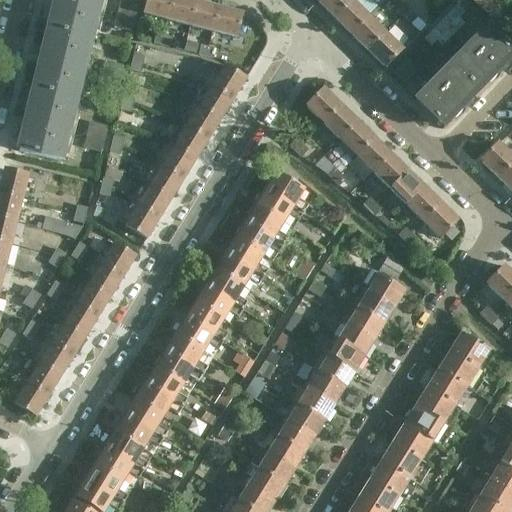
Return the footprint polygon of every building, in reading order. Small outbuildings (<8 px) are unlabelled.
[(47,29),(88,39),(97,1),(97,0),(54,0),(54,1),(47,29)] [(167,21),(172,0),(147,0),(143,16),(167,21)] [(172,0),(167,21),(190,27),(195,4),(178,0),(172,0)] [(350,0),(349,0),(320,0),(318,3),(333,18),(350,0)] [(367,17),(350,0),(333,18),(350,35),(367,17)] [(506,4),(502,0),(471,0),(491,20),(506,4)] [(132,33),(139,7),(121,3),(114,28),(132,33)] [(190,27),(212,33),(217,9),(195,4),(190,27)] [(401,17),(408,10),(403,4),(395,11),(401,17)] [(463,13),(456,6),(424,39),(431,46),(436,41),(442,46),(463,24),(458,18),(463,13)] [(217,9),(212,33),(235,38),(241,15),(217,9)] [(408,10),(401,17),(407,22),(414,15),(408,10)] [(384,34),(367,17),(350,35),(367,52),(384,34)] [(47,29),(32,91),(73,100),(88,39),(47,29)] [(511,56),(485,30),(449,67),(476,94),(493,76),(497,79),(498,78),(497,77),(503,72),(502,68),(511,58),(511,59),(511,58),(511,56)] [(402,51),(384,34),(367,52),(384,68),(402,51)] [(156,35),(153,45),(160,47),(163,36),(156,35)] [(169,49),(171,39),(163,36),(160,47),(169,49)] [(201,46),(199,56),(205,58),(208,48),(201,46)] [(214,60),(216,50),(208,48),(205,58),(214,60)] [(145,56),(134,54),(133,62),(143,65),(145,56)] [(131,70),(142,73),(143,65),(133,62),(131,70)] [(118,92),(124,67),(106,63),(100,88),(118,92)] [(449,67),(414,103),(442,130),(443,129),(443,128),(459,112),(462,115),(463,114),(463,113),(468,107),(467,103),(476,94),(449,67)] [(231,101),(236,93),(244,81),(223,68),(210,88),(231,101)] [(210,88),(198,108),(219,121),(231,101),(210,88)] [(73,100),(32,91),(27,113),(17,152),(58,162),(73,100)] [(339,107),(334,102),(323,91),(306,108),(322,124),(339,107)] [(135,97),(124,95),(122,103),(133,105),(135,97)] [(120,111),(131,113),(133,105),(122,103),(120,111)] [(356,123),(347,114),(339,107),(322,124),(339,140),(356,123)] [(206,141),(219,121),(198,108),(185,128),(206,141)] [(102,154),(108,128),(89,123),(83,149),(102,154)] [(373,140),(367,134),(356,123),(339,140),(356,157),(373,140)] [(194,160),(206,141),(185,128),(173,147),(194,160)] [(124,140),(114,137),(112,146),(122,148),(124,140)] [(295,153),(302,146),(296,140),(289,147),(295,153)] [(390,157),(380,147),(373,140),(356,157),(373,174),(390,157)] [(511,162),(511,159),(496,144),(479,162),(496,179),(511,162)] [(110,154),(121,156),(122,148),(112,146),(110,154)] [(302,146),(295,153),(300,159),(307,151),(302,146)] [(182,181),(194,160),(173,147),(161,167),(182,181)] [(406,173),(400,167),(390,157),(373,174),(389,190),(406,173)] [(511,162),(496,179),(511,194),(511,162)] [(170,200),(182,181),(161,167),(149,187),(170,200)] [(332,181),(340,174),(334,169),(327,176),(332,181)] [(0,180),(0,195),(21,201),(26,177),(2,171),(0,180)] [(423,189),(413,179),(406,173),(389,190),(405,206),(423,189)] [(340,174),(332,181),(338,187),(345,180),(340,174)] [(275,175),(265,192),(302,215),(307,207),(297,201),(302,192),(275,175)] [(114,182),(104,179),(102,188),(112,190),(114,182)] [(80,181),(75,202),(89,206),(94,185),(80,181)] [(157,220),(170,200),(149,187),(136,207),(157,220)] [(100,196),(110,198),(112,190),(102,188),(100,196)] [(440,206),(423,189),(405,206),(422,223),(440,206)] [(265,192),(255,208),(282,225),(288,216),(298,222),(302,215),(265,192)] [(0,195),(0,219),(15,224),(21,201),(0,195)] [(368,212),(374,206),(375,205),(370,199),(362,206),(368,212)] [(374,206),(368,212),(373,217),(380,210),(375,205),(374,206)] [(456,222),(446,212),(440,206),(422,223),(439,240),(456,222)] [(124,227),(144,240),(157,220),(136,207),(124,227)] [(255,208),(245,224),(282,247),(287,239),(277,233),(282,225),(255,208)] [(0,243),(9,246),(15,224),(0,219),(0,243)] [(44,219),(41,231),(64,237),(74,241),(82,229),(44,219)] [(245,224),(235,240),(262,257),(267,249),(277,254),(282,247),(245,224)] [(404,242),(406,239),(411,235),(405,229),(398,237),(404,242)] [(406,239),(404,242),(409,247),(417,240),(411,235),(406,239)] [(235,240),(225,257),(262,280),(266,273),(256,267),(262,257),(235,240)] [(0,243),(0,267),(3,268),(9,246),(0,243)] [(89,250),(80,244),(75,251),(85,257),(89,250)] [(120,279),(133,259),(112,246),(100,266),(120,279)] [(58,249),(38,279),(49,284),(67,256),(58,249)] [(71,258),(80,264),(85,257),(75,251),(71,258)] [(225,257),(215,272),(242,289),(247,280),(258,287),(262,280),(225,257)] [(385,261),(378,272),(394,282),(401,271),(385,261)] [(100,266),(87,286),(108,299),(120,279),(100,266)] [(511,292),(511,276),(503,267),(486,285),(503,302),(511,292)] [(365,271),(355,287),(362,291),(391,310),(401,294),(375,277),(365,271)] [(215,272),(205,289),(242,311),(247,304),(237,298),(242,289),(215,272)] [(65,289),(56,283),(51,291),(60,296),(65,289)] [(313,283),(307,292),(319,299),(325,290),(313,283)] [(87,286),(75,306),(96,319),(108,299),(87,286)] [(205,289),(195,305),(222,321),(227,313),(237,319),(242,311),(205,289)] [(41,297),(32,291),(27,298),(37,304),(41,297)] [(47,297),(56,303),(60,296),(51,291),(47,297)] [(359,296),(352,308),(355,310),(381,326),(391,310),(362,291),(359,296)] [(511,292),(503,302),(511,310),(511,292)] [(23,305),(33,311),(37,304),(27,298),(23,305)] [(195,305),(185,321),(222,344),(227,336),(217,330),(222,321),(195,305)] [(75,306),(63,326),(83,339),(96,319),(75,306)] [(487,307),(479,315),(484,320),(492,313),(487,307)] [(30,314),(21,308),(14,319),(24,325),(30,314)] [(371,342),(381,326),(355,310),(348,322),(344,320),(342,324),(371,342)] [(491,327),(499,319),(492,313),(484,320),(491,327)] [(294,314),(287,325),(293,328),(300,318),(294,314)] [(185,321),(175,337),(202,354),(207,345),(217,351),(222,344),(185,321)] [(41,328),(31,322),(26,330),(36,336),(41,328)] [(361,358),(371,342),(342,324),(339,328),(343,330),(335,342),(361,358)] [(63,326),(50,345),(71,358),(83,339),(63,326)] [(0,345),(8,350),(16,336),(7,330),(0,341),(0,345)] [(22,336),(32,342),(36,336),(26,330),(22,336)] [(252,340),(264,347),(267,341),(256,334),(252,340)] [(451,345),(447,353),(476,371),(487,353),(458,335),(457,336),(454,337),(451,343),(451,345)] [(281,336),(275,346),(282,350),(288,340),(281,336)] [(175,337),(165,353),(202,376),(207,368),(197,362),(202,354),(175,337)] [(351,374),(361,358),(335,342),(328,354),(324,352),(322,356),(351,374)] [(50,345),(38,364),(59,377),(71,358),(50,345)] [(165,353),(155,369),(182,386),(187,378),(197,384),(202,376),(165,353)] [(465,390),(476,371),(447,353),(442,360),(439,361),(436,367),(436,369),(435,371),(465,390)] [(270,354),(265,362),(273,366),(278,358),(270,354)] [(341,390),(351,374),(322,356),(319,360),(323,362),(315,374),(341,390)] [(243,358),(238,366),(243,369),(248,361),(243,358)] [(16,367),(7,362),(2,369),(11,375),(16,367)] [(258,374),(270,381),(274,374),(274,373),(276,370),(265,363),(258,374)] [(47,397),(59,377),(38,364),(26,384),(47,397)] [(0,372),(0,385),(3,388),(11,375),(2,369),(0,372)] [(145,385),(182,408),(186,401),(177,394),(182,386),(155,369),(145,385)] [(453,408),(465,390),(435,371),(434,373),(431,373),(428,379),(429,382),(424,389),(453,408)] [(331,406),(341,390),(315,374),(308,386),(304,384),(302,388),(331,406)] [(253,379),(244,394),(255,401),(264,386),(253,379)] [(34,418),(47,397),(26,384),(13,405),(34,418)] [(145,385),(135,402),(162,419),(167,410),(177,416),(182,408),(145,385)] [(321,422),(331,406),(302,388),(299,392),(303,394),(295,406),(321,422)] [(414,406),(413,408),(442,426),(453,408),(424,389),(419,397),(417,397),(413,403),(414,406)] [(228,404),(215,396),(209,406),(221,414),(228,404)] [(135,402),(125,418),(162,440),(166,433),(157,427),(162,419),(135,402)] [(311,438),(321,422),(295,406),(288,418),(284,416),(282,420),(311,438)] [(200,420),(213,428),(220,416),(208,408),(200,420)] [(406,418),(401,426),(431,444),(442,426),(413,408),(412,409),(409,410),(405,416),(406,418)] [(125,418),(115,434),(142,451),(147,442),(157,448),(162,440),(125,418)] [(301,454),(311,438),(282,420),(279,424),(283,426),(276,436),(275,438),(301,454)] [(391,442),(390,444),(419,463),(431,444),(401,426),(397,433),(394,434),(390,440),(391,442)] [(224,427),(218,437),(225,442),(231,431),(224,427)] [(264,448),(262,452),(291,470),(301,454),(275,438),(276,436),(271,433),(263,446),(268,449),(268,450),(264,448)] [(115,434),(105,450),(142,473),(147,465),(137,459),(142,451),(115,434)] [(478,436),(471,448),(478,452),(485,441),(478,436)] [(383,455),(379,462),(408,481),(419,463),(390,444),(389,446),(386,447),(383,452),(383,455)] [(210,448),(204,458),(210,462),(216,452),(210,448)] [(511,451),(508,449),(498,465),(511,473),(511,451)] [(105,450),(95,466),(122,483),(127,474),(137,481),(142,473),(105,450)] [(263,458),(255,470),(281,486),(291,470),(262,452),(259,456),(263,458)] [(368,479),(367,481),(397,499),(408,481),(379,462),(374,470),(371,471),(368,476),(368,479)] [(462,465),(457,473),(462,477),(468,468),(462,465)] [(511,473),(498,465),(488,481),(511,495),(511,473)] [(95,466),(85,482),(122,505),(127,498),(117,491),(122,483),(95,466)] [(244,480),(242,484),(271,502),(281,486),(255,470),(248,482),(244,480)] [(361,492),(356,499),(376,511),(388,511),(397,499),(367,481),(366,482),(363,483),(360,489),(361,492)] [(511,511),(511,495),(488,481),(478,497),(502,511),(511,511)] [(85,482),(74,499),(95,511),(103,511),(107,506),(116,511),(117,511),(122,505),(85,482)] [(243,490),(235,502),(250,511),(265,511),(271,502),(242,484),(239,488),(243,490)] [(184,493),(179,500),(188,506),(193,498),(184,493)] [(441,497),(437,504),(447,510),(452,503),(441,497)] [(502,511),(478,497),(468,511),(502,511)] [(376,511),(356,499),(351,506),(349,507),(345,511),(376,511)] [(87,511),(72,502),(66,511),(87,511)] [(250,511),(235,502),(229,511),(250,511)]
